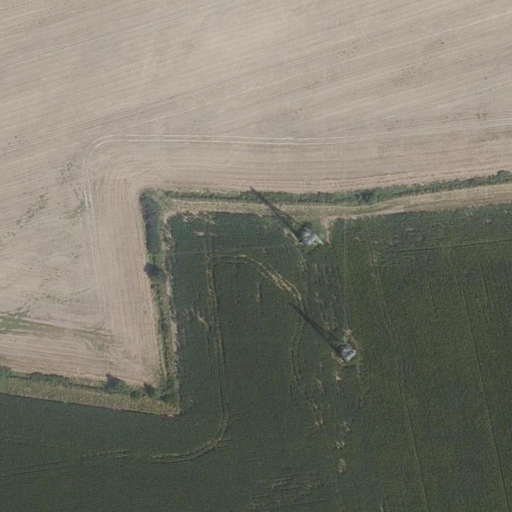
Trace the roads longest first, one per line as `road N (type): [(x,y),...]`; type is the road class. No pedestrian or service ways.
road 1 (track): [(295,213),(511,192)]
road 2 (track): [(362,351),(327,313),(330,211)]
